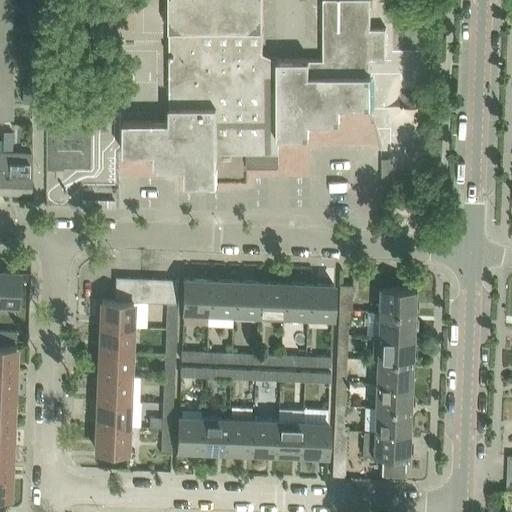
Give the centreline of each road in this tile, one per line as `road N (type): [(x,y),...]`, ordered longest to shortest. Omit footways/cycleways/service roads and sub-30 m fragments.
road 1 (residential): [(461,503),(44,486)]
road 2 (residential): [(470,246),(56,231)]
road 3 (tertiary): [(461,503),(470,246)]
road 4 (residential): [(44,486),(56,231)]
road 5 (tertiary): [(470,246),(479,0)]
